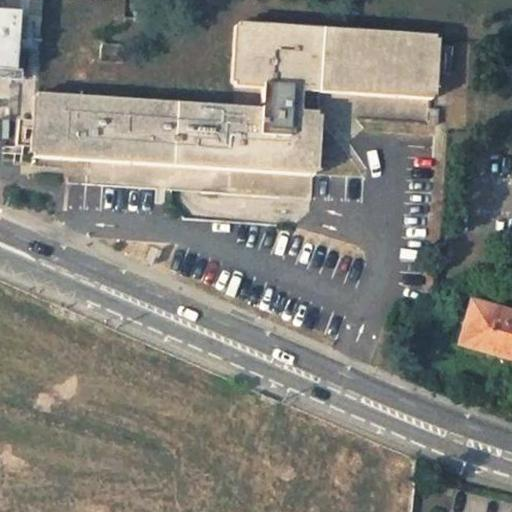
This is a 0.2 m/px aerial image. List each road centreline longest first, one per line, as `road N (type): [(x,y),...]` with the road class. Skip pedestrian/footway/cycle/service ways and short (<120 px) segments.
road 1 (secondary): [(429,427),(419,407),(0,228)]
road 2 (secondary): [(0,255),(366,415),(411,433),(429,427)]
